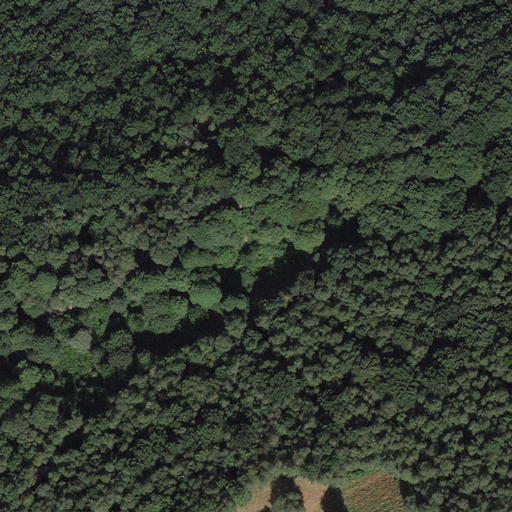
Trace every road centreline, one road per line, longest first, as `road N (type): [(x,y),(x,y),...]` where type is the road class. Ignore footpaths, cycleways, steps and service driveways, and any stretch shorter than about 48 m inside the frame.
road 1 (track): [(15,511),(75,429),(262,303),(322,255),(328,236),(314,212),(294,200),(236,205),(157,245),(97,298),(0,337)]
road 2 (track): [(0,136),(151,59),(228,0)]
